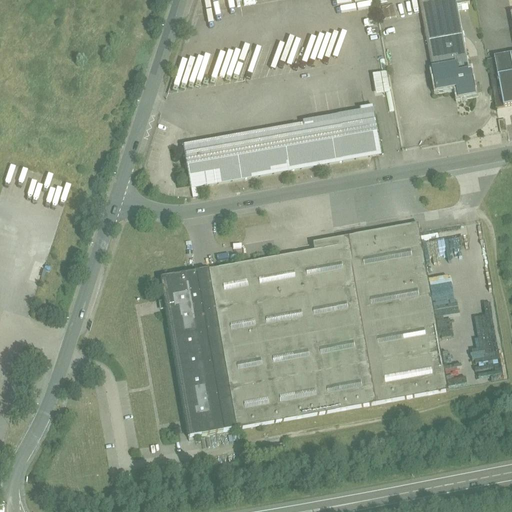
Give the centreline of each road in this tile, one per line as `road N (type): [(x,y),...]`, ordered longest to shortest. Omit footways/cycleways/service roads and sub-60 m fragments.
road 1 (unclassified): [(115,199),(150,211),(195,211),(511,153)]
road 2 (unclassified): [(7,504),(115,199)]
road 3 (secondary): [(304,511),(511,472)]
road 4 (unclassified): [(115,199),(180,0)]
